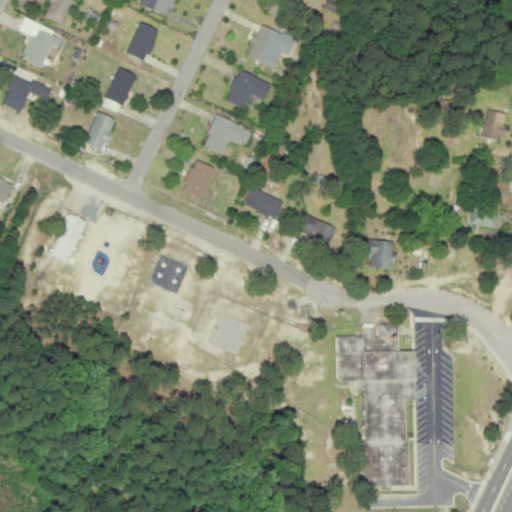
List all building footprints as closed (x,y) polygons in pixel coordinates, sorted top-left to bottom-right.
[(48,0),(43,17),(62,24),(70,0),(48,0)] [(171,0),(139,0),(138,5),(167,14),(171,0)] [(289,0),(270,0),(266,11),(283,18),(289,0)] [(52,30),(23,17),(17,29),(30,35),(20,58),(40,67),(50,45),(55,48),(60,38),(50,34),(52,30)] [(143,60),(156,29),(138,21),(124,52),(143,60)] [(272,67),(279,51),(287,54),(293,39),(258,24),(245,56),(272,67)] [(100,104),(117,111),(134,74),(116,66),(100,104)] [(242,108),(248,93),(262,99),(269,83),(236,69),(223,100),(242,108)] [(19,111),(28,91),(45,99),(49,89),(13,73),(0,103),(19,111)] [(486,109),(479,136),(499,141),(506,114),(486,109)] [(100,150),(114,119),(96,111),(82,142),(100,150)] [(244,145),(250,130),(214,114),(201,145),(220,154),(228,138),(244,145)] [(213,168),(194,159),(180,190),(198,198),(213,168)] [(241,204),(273,218),(281,200),(249,186),(241,204)] [(502,212),(471,204),(466,222),(498,230),(502,212)] [(293,228),(325,245),(334,228),(302,211),(293,228)] [(49,253),(64,261),(85,221),(69,213),(49,253)] [(356,253),(369,253),(368,267),(392,268),(393,240),(357,239),(356,253)] [(362,485),(406,485),(405,400),(413,400),(413,350),(397,350),(397,324),(374,324),(374,323),(360,323),(361,335),(335,336),(336,381),(354,381),(354,388),(361,387),(362,485)]
